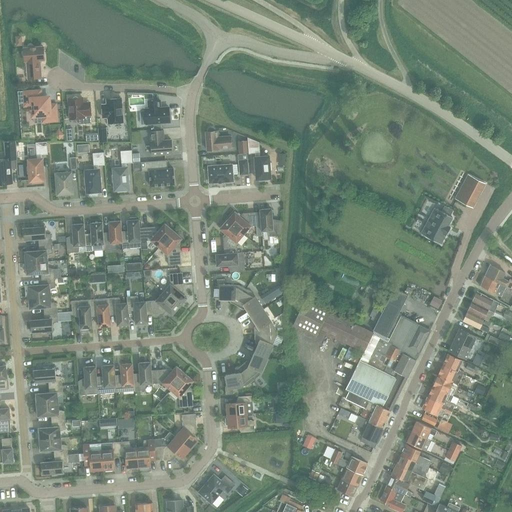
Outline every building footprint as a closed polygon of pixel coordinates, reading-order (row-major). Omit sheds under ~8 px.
[(25,62),(26,62),(27,79),(41,78),(40,61),(44,60),(43,46),(34,47),(32,46),(28,46),(27,48),(24,48),(25,62)] [(58,122),(56,104),(49,104),(49,97),(42,98),(41,90),(22,91),(23,107),(31,106),(32,116),(46,115),(47,122),(58,122)] [(83,103),(82,98),(78,98),(77,97),(75,96),(74,97),(72,98),(68,99),(70,119),(79,118),(79,124),(91,123),(90,103),(83,103)] [(102,105),(103,118),(108,117),(108,123),(123,122),(121,98),(106,99),(107,104),(102,105)] [(145,109),(140,109),(141,125),(146,124),(154,123),(154,130),(162,129),(161,123),(170,122),(169,107),(161,108),(160,101),(148,102),(148,109),(145,109)] [(218,137),(217,131),(215,131),(215,129),(213,127),(209,128),(208,130),(208,132),(206,132),(207,150),(219,149),(231,148),(230,136),(218,137)] [(98,129),(99,142),(107,141),(106,128),(98,129)] [(171,140),(162,140),(162,138),(164,138),(163,131),(150,132),(152,156),(172,154),(171,140)] [(98,132),(85,133),(86,141),(99,140),(98,132)] [(259,142),(247,137),(247,140),(248,153),(248,154),(255,154),(255,157),(256,179),(259,179),(259,181),(268,180),(268,178),(270,178),(270,170),(272,170),(271,163),(269,163),(269,156),(260,157),(259,142)] [(247,140),(238,141),(239,154),(248,153),(247,140)] [(29,167),(27,167),(27,174),(29,174),(30,182),(32,181),(33,183),(41,183),(41,181),(44,181),(42,159),(42,155),(48,155),(47,142),(36,143),(36,144),(27,145),(28,160),(29,167)] [(0,159),(0,185),(1,185),(2,184),(12,183),(10,159),(16,159),(15,143),(5,143),(6,159),(0,159)] [(114,182),(115,190),(117,190),(117,192),(126,191),(126,189),(129,189),(127,167),(126,164),(133,163),(132,150),(120,151),(122,168),(113,168),(113,175),(112,175),(112,183),(114,182)] [(86,185),(87,192),(89,192),(90,194),(98,193),(98,192),(101,191),(99,169),(99,166),(105,165),(104,152),(92,153),(94,170),(85,170),(86,177),(84,178),(84,185),(86,185)] [(247,160),(239,161),(240,175),(248,174),(247,160)] [(141,162),(133,163),(133,170),(142,170),(142,172),(149,171),(150,185),(150,186),(151,186),(161,186),(164,185),(173,185),(174,185),(173,169),(173,168),(172,168),(167,169),(167,161),(141,162)] [(219,183),(224,183),(224,182),(233,181),(232,165),(208,166),(209,183),(219,182),(219,183)] [(58,173),(56,173),(57,195),(63,194),(63,196),(70,196),(70,194),(73,193),(71,172),(65,172),(65,171),(58,171),(58,173)] [(485,184),(468,175),(455,199),(473,208),(485,184)] [(435,208),(421,234),(441,244),(450,227),(448,226),(452,217),(450,216),(453,211),(444,206),(441,211),(435,208)] [(271,209),(260,210),(260,215),(261,225),(261,231),(268,231),(270,237),(281,236),(281,222),(273,223),(271,209)] [(235,211),(227,220),(244,234),(251,226),(255,226),(261,225),(260,215),(254,215),(254,213),(245,214),(242,218),(235,211)] [(140,241),(140,229),(139,219),(137,220),(137,218),(129,218),(129,220),(127,220),(128,234),(121,235),(123,249),(141,247),(140,241)] [(237,243),(244,234),(227,220),(220,229),(227,235),(224,239),(225,254),(237,253),(237,243)] [(122,249),(123,249),(121,235),(120,221),(109,222),(110,236),(103,236),(104,250),(115,249),(116,243),(122,243),(122,249)] [(86,251),(104,250),(103,236),(102,222),(90,223),(91,237),(85,238),(86,251)] [(67,253),(78,252),(86,251),(85,238),(84,224),(72,225),(73,239),(66,239),(67,253)] [(155,227),(140,229),(140,241),(151,240),(159,247),(173,231),(165,224),(158,231),(155,227)] [(38,239),(39,245),(52,244),(51,235),(45,234),(45,227),(44,225),(45,225),(37,225),(34,226),(34,227),(23,228),(24,240),(38,239)] [(182,238),(173,231),(159,247),(167,255),(168,265),(179,264),(178,258),(180,258),(180,249),(176,245),(182,238)] [(53,253),(52,244),(39,245),(39,251),(25,252),(25,256),(25,255),(24,255),(25,263),(47,261),(47,255),(53,253)] [(237,253),(225,254),(216,254),(217,266),(231,265),(231,272),(245,271),(243,252),(237,253)] [(41,273),(41,279),(55,278),(54,269),(48,268),(47,261),(25,263),(25,271),(26,271),(26,270),(27,270),(27,274),(41,273)] [(485,276),(500,283),(510,289),(510,288),(511,289),(511,280),(510,279),(509,281),(502,278),(504,273),(505,273),(490,265),(485,276)] [(353,269),(350,275),(358,278),(361,272),(353,269)] [(88,282),(106,281),(106,273),(88,275),(88,282)] [(163,292),(179,307),(187,298),(180,292),(183,288),(182,279),(180,279),(180,273),(169,274),(170,284),(163,292)] [(485,276),(480,286),(495,294),(501,297),(504,291),(506,286),(500,283),(485,276)] [(55,287),(55,278),(41,279),(42,285),(28,286),(28,290),(27,290),(27,289),(27,297),(50,296),(50,289),(55,287)] [(230,302),(237,306),(246,289),(239,285),(225,285),(224,279),(217,279),(217,288),(220,288),(219,298),(230,299),(230,302)] [(408,295),(394,288),(383,310),(376,306),(371,316),(372,316),(371,319),(376,322),(373,330),(387,337),(408,295)] [(251,316),(263,309),(253,293),(246,289),(237,306),(243,310),(246,308),(251,316)] [(139,292),(126,293),(127,303),(128,310),(134,310),(136,324),(147,323),(147,314),(146,302),(140,302),(139,292)] [(156,301),(146,302),(147,314),(162,313),(165,309),(172,315),(179,307),(163,292),(156,301)] [(477,292),(472,302),(488,310),(493,312),(496,307),(498,302),(495,300),(477,292)] [(43,308),(44,313),(57,312),(56,303),(51,302),(50,296),(27,297),(28,306),(29,306),(28,305),(29,305),(29,309),(43,308)] [(129,325),(128,310),(127,303),(121,303),(119,297),(108,298),(109,312),(116,311),(117,325),(129,325)] [(108,298),(90,300),(91,313),(98,313),(99,327),(110,326),(109,312),(108,298)] [(438,308),(442,301),(434,298),(431,305),(438,308)] [(92,327),(91,313),(90,300),(71,301),(72,315),(79,314),(80,328),(92,327)] [(316,336),(319,330),(328,311),(327,311),(304,300),(293,325),(316,336)] [(472,302),(468,311),(481,318),(484,319),(489,321),(493,312),(488,310),(472,302)] [(277,330),(263,309),(251,316),(257,325),(254,327),(255,334),(277,333),(277,330)] [(328,311),(319,330),(346,343),(355,324),(328,311)] [(468,311),(463,321),(487,333),(489,329),(481,325),(484,319),(481,318),(468,311)] [(58,322),(57,312),(44,313),(44,319),(30,320),(31,332),(42,331),(42,333),(46,333),(53,332),(52,330),(53,330),(52,323),(58,322)] [(352,320),(360,323),(362,317),(354,314),(352,320)] [(348,391),(368,401),(390,411),(391,410),(416,360),(415,360),(430,331),(401,316),(388,342),(372,334),(373,333),(372,333),(363,352),(345,390),(348,391)] [(15,322),(3,323),(4,337),(15,337),(15,322)] [(346,343),(363,352),(372,333),(355,324),(346,343)] [(465,360),(476,337),(460,329),(448,352),(465,360)] [(500,332),(498,338),(507,342),(509,336),(500,332)] [(254,353),(267,358),(277,335),(277,333),(255,334),(255,342),(258,344),(254,353)] [(259,375),(267,358),(254,353),(250,362),(247,360),(241,365),(253,380),(259,375)] [(442,364),(463,374),(464,372),(459,369),(463,361),(448,354),(442,364)] [(477,354),(473,363),(478,366),(483,357),(477,354)] [(140,377),(133,378),(134,391),(145,390),(146,384),(152,384),(151,371),(150,362),(139,363),(140,377)] [(122,378),(115,379),(116,392),(134,391),(133,378),(132,363),(121,364),(122,378)] [(463,374),(442,364),(437,375),(458,385),(463,374)] [(103,380),(97,380),(98,394),(116,392),(115,379),(114,365),(102,366),(103,380)] [(253,380),(241,365),(235,370),(235,373),(225,375),(227,385),(225,386),(226,394),(233,394),(233,388),(247,385),(253,380)] [(98,394),(97,380),(96,366),(84,367),(85,381),(78,382),(79,395),(98,394)] [(162,383),(171,390),(185,373),(176,366),(170,373),(166,370),(151,371),(152,384),(162,383)] [(48,387),(49,387),(62,386),(61,377),(56,376),(55,369),(55,368),(55,367),(48,367),(48,368),(44,368),(44,370),(34,371),(35,382),(48,381),(49,387),(48,387)] [(193,381),(185,373),(171,390),(179,397),(180,408),(190,407),(190,401),(192,401),(191,391),(187,388),(193,381)] [(437,375),(432,386),(447,393),(450,386),(459,390),(461,387),(461,386),(458,385),(437,375)] [(488,380),(485,388),(494,391),(497,384),(488,380)] [(478,385),(474,392),(482,396),(486,389),(478,385)] [(62,386),(49,387),(49,393),(36,394),(36,398),(35,397),(36,405),(58,404),(57,397),(63,395),(62,386)] [(447,393),(432,386),(427,397),(448,407),(452,409),(455,403),(451,401),(453,396),(447,393)] [(287,390),(287,399),(282,399),(283,406),(291,406),(291,390),(287,390)] [(382,428),(390,411),(368,401),(348,391),(345,399),(373,412),(369,421),(368,421),(382,428)] [(239,403),(226,404),(226,405),(227,415),(227,416),(246,414),(253,414),(252,402),(252,396),(239,397),(239,403)] [(427,397),(422,408),(437,415),(438,413),(440,409),(450,414),(452,409),(448,407),(427,397)] [(1,401),(0,400),(0,432),(10,432),(11,432),(9,408),(1,409),(0,401),(1,401)] [(58,410),(58,404),(36,405),(36,414),(37,414),(37,413),(38,416),(51,415),(51,421),(65,420),(64,411),(58,410)] [(435,426),(438,420),(424,413),(421,419),(435,426)] [(175,437),(190,449),(197,441),(197,440),(190,434),(196,428),(196,420),(194,420),(194,414),(182,415),(183,428),(176,437),(175,437)] [(227,418),(226,418),(226,425),(228,425),(228,427),(241,426),(242,433),(255,432),(254,421),(247,420),(246,414),(227,416),(227,418)] [(368,421),(369,421),(358,416),(355,423),(366,429),(360,441),(375,448),(384,429),(382,428),(368,421)] [(38,431),(38,440),(60,438),(60,431),(66,429),(65,420),(51,421),(51,422),(52,422),(52,427),(39,428),(39,432),(38,432),(38,431)] [(441,420),(437,428),(448,433),(452,425),(441,420)] [(416,421),(412,431),(426,438),(429,433),(433,435),(434,436),(437,431),(416,421)] [(426,438),(412,431),(410,434),(409,434),(406,440),(407,440),(406,442),(421,449),(426,451),(431,440),(430,440),(426,438)] [(308,435),(303,446),(310,449),(315,438),(308,435)] [(447,448),(448,445),(444,444),(445,438),(440,436),(438,446),(447,448)] [(190,449),(175,437),(168,445),(168,446),(155,447),(155,452),(156,460),(169,459),(175,452),(182,458),(190,449)] [(0,462),(13,462),(11,438),(1,439),(2,450),(0,449),(0,462)] [(54,456),(68,455),(67,445),(61,444),(60,438),(38,440),(39,448),(40,448),(39,447),(40,447),(40,451),(54,450),(54,455),(54,456)] [(150,466),(150,460),(156,460),(155,452),(155,447),(154,439),(144,440),(143,447),(137,448),(138,467),(141,466),(141,468),(148,468),(148,466),(150,466)] [(138,467),(137,448),(131,448),(129,441),(118,442),(120,455),(126,455),(127,468),(138,467)] [(118,442),(101,444),(103,470),(105,469),(105,471),(112,471),(112,469),(115,469),(113,456),(120,455),(118,442)] [(452,442),(449,449),(458,453),(461,446),(452,442)] [(91,470),(103,470),(101,444),(83,445),(84,465),(91,464),(91,470)] [(401,454),(428,467),(430,461),(418,455),(420,451),(405,444),(401,454)] [(367,464),(352,457),(349,462),(339,458),(342,452),(335,449),(329,461),(335,463),(335,462),(337,463),(337,464),(346,468),(347,468),(362,475),(367,464)] [(458,453),(449,449),(445,456),(454,461),(458,453)] [(68,455),(54,456),(55,461),(41,463),(42,474),(53,473),(53,475),(56,475),(63,475),(63,474),(63,473),(63,466),(68,464),(68,463),(79,462),(78,454),(68,455)] [(396,464),(391,475),(409,483),(423,490),(428,479),(426,478),(425,472),(428,467),(401,454),(396,464)] [(277,463),(287,467),(290,460),(280,455),(277,463)] [(443,463),(439,471),(448,475),(452,467),(443,463)] [(346,468),(341,479),(357,486),(362,475),(347,468),(346,468)] [(221,481),(214,475),(199,492),(203,496),(202,498),(202,500),(204,501),(206,501),(207,500),(211,503),(223,489),(227,493),(235,485),(225,476),(221,481)] [(409,483),(391,475),(386,485),(404,494),(410,496),(412,492),(406,489),(409,483)] [(353,496),(357,486),(341,479),(338,486),(336,485),(335,488),(353,496)] [(438,484),(434,494),(436,496),(440,497),(445,487),(438,484)] [(404,494),(386,485),(379,500),(389,504),(388,506),(401,511),(402,511),(406,504),(400,502),(404,494)] [(440,497),(436,496),(426,491),(422,499),(436,505),(440,497)] [(303,511),(304,511),(300,510),(302,506),(289,500),(290,498),(282,494),(279,501),(281,502),(276,511),(303,511)] [(183,500),(167,501),(167,511),(193,511),(193,506),(186,507),(186,506),(184,504),(183,504),(183,500)] [(153,511),(152,503),(135,504),(136,511),(153,511)] [(468,511),(469,510),(463,508),(461,511),(457,511),(459,508),(449,503),(446,507),(439,504),(435,511),(468,511)]
